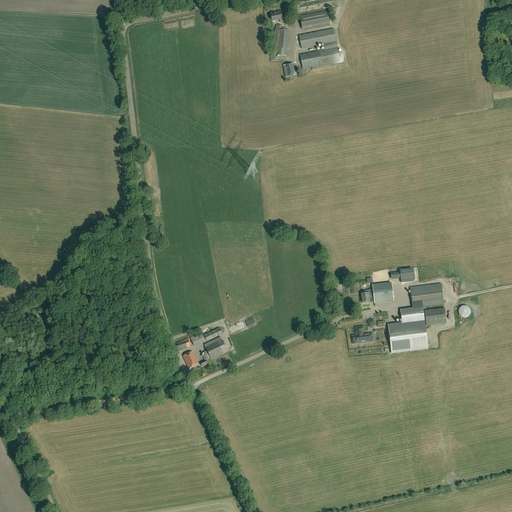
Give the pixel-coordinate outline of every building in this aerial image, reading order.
[(302,30),(329,24),(327,11),(300,17),(302,30)] [(281,16),(280,12),(270,14),(271,15),(269,15),(270,19),(271,19),(272,22),(279,21),(280,23),(286,21),(285,16),(281,16)] [(300,55),(303,68),(310,67),(310,68),(343,61),(342,54),(339,55),(333,29),(299,36),(302,49),(323,45),(324,50),(300,55)] [(286,56),(289,31),(275,30),(272,54),(271,54),(271,61),(276,61),(277,55),(286,56)] [(285,77),(297,75),(294,63),(283,66),(285,77)] [(413,282),(412,269),(400,270),(400,273),(392,274),(393,280),(401,279),(401,283),(413,282)] [(392,354),(428,349),(422,307),(444,304),(441,284),(410,288),(413,308),(401,310),(402,324),(388,326),(392,354)] [(393,300),(391,286),(373,288),(373,295),(369,296),(368,294),(361,294),(362,303),(369,302),(369,299),(374,299),(375,306),(379,305),(379,301),(393,300)] [(426,326),(446,323),(444,309),(424,311),(426,326)] [(364,335),(363,334),(362,333),(364,331),(363,327),(356,328),(356,334),(357,334),(357,336),(354,336),(353,338),(353,342),(355,344),(358,344),(359,342),(366,341),(367,342),(373,342),(372,335),(367,336),(365,335),(364,335)] [(206,341),(222,333),(219,328),(203,335),(206,341)] [(194,346),(205,341),(201,333),(190,338),(194,346)] [(211,359),(227,352),(220,338),(204,345),(207,351),(204,353),(205,355),(202,356),(204,360),(210,358),(211,359)] [(179,351),(190,347),(188,339),(176,343),(179,351)] [(189,369),(198,365),(193,353),(183,357),(189,369)]
